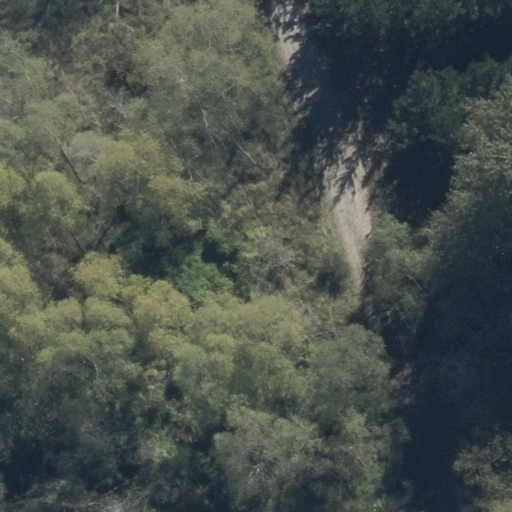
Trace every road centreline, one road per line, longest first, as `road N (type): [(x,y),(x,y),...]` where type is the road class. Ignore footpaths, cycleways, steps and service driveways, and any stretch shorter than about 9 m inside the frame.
road 1 (track): [(300,0),(354,202),(480,511)]
road 2 (track): [(511,102),(340,151)]
